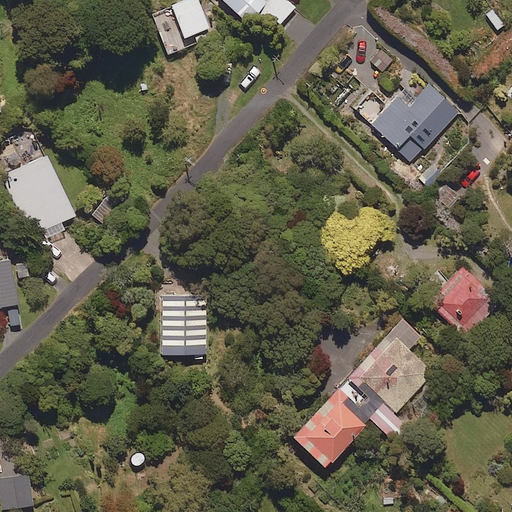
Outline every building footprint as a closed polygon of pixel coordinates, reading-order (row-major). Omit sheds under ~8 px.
[(209,28),(197,0),(182,0),(170,5),(184,39),(209,28)] [(222,0),(265,40),(295,8),(286,0),(269,0),(266,4),(261,0),(222,0)] [(458,113),(430,86),(415,100),(405,90),(371,124),(410,162),(458,113)] [(74,216),(45,156),(3,176),(30,235),(42,230),(46,238),(63,230),(60,223),(74,216)] [(0,261),(0,307),(18,304),(8,260),(0,261)] [(464,263),(426,305),(465,341),(503,300),(464,263)] [(207,355),(206,297),(161,298),(162,356),(207,355)] [(291,441),(323,471),(370,420),(396,445),(409,431),(393,416),(432,373),(408,351),(420,337),(402,321),(291,441)] [(28,475),(0,478),(0,493),(2,510),(32,506),(28,475)]
